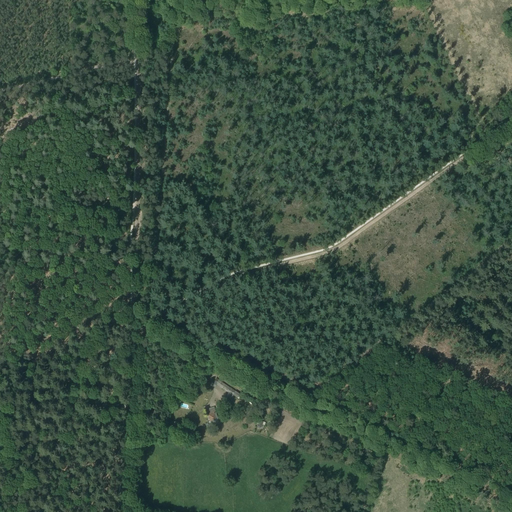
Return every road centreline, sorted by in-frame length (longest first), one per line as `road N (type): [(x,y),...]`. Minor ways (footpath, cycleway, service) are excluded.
road 1 (track): [(511,502),(148,326)]
road 2 (track): [(160,319),(228,278),(332,251),(482,145)]
road 3 (track): [(174,0),(150,320)]
road 4 (track): [(133,334),(138,55)]
road 5 (track): [(120,511),(133,334)]
road 6 (track): [(138,55),(0,90)]
